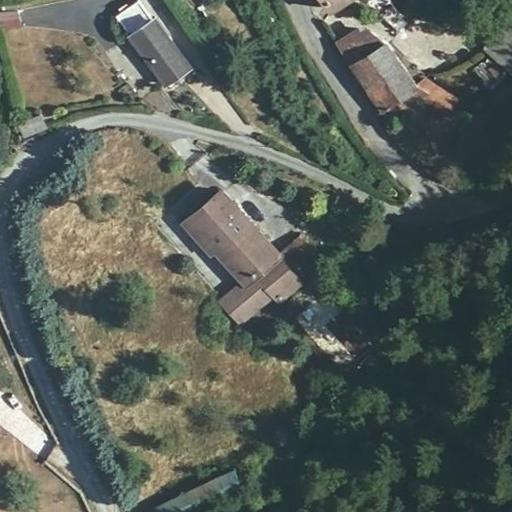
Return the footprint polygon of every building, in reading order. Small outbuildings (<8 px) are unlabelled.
[(139,0),(119,16),(136,39),(170,86),(195,68),(160,21),(144,0),(139,0)] [(18,3),(0,5),(0,25),(20,23),(18,3)] [(338,40),(382,106),(391,99),(404,122),(429,108),(389,40),(364,24),(338,40)] [(511,33),(488,53),(486,55),(511,85),(511,33)] [(6,123),(9,137),(32,132),(29,118),(6,123)] [(218,193),(184,224),(209,252),(213,248),(242,280),(244,282),(274,254),(218,193)] [(296,234),(274,254),(295,277),(317,257),(296,234)] [(244,282),(242,280),(219,304),(238,326),(271,296),(276,301),(298,280),(295,277),(274,254),(244,282)] [(373,344),(323,289),(291,317),(342,372),(373,344)] [(169,511),(195,511),(245,488),(239,477),(169,511)]
